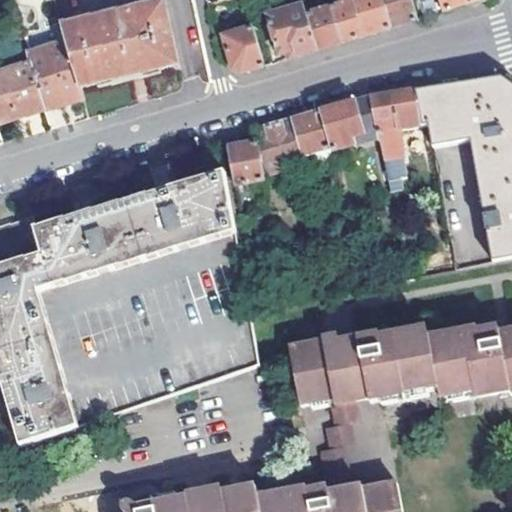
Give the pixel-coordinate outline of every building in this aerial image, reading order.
[(329,0),(327,1),(339,44),(356,40),(367,36),(389,30),(380,0),(329,0)] [(380,0),(389,30),(396,27),(418,21),(412,0),(380,0)] [(440,0),(444,12),(485,0),(440,0)] [(332,47),(339,44),(327,1),(303,8),(315,52),(332,47)] [(286,53),(288,60),(315,52),(303,8),(303,7),(259,19),(270,58),(286,53)] [(65,42),(79,90),(137,79),(176,71),(163,10),(62,31),(65,42)] [(254,29),(215,40),(220,64),(235,72),(240,75),(264,67),(254,29)] [(29,63),(42,111),(82,100),(79,90),(65,42),(26,53),(29,63)] [(0,71),(0,123),(42,111),(29,63),(0,71)] [(511,89),(500,83),(484,85),(415,95),(422,128),(429,128),(433,151),(470,144),(493,265),(511,260),(511,89)] [(415,95),(415,92),(406,93),(372,99),(378,136),(391,204),(402,201),(396,162),(405,161),(402,133),(422,128),(415,95)] [(378,136),(372,99),(348,105),(321,113),(329,150),(330,154),(353,147),(352,140),(378,136)] [(292,121),(300,158),(329,150),(321,113),(300,119),(292,121)] [(255,143),(261,178),(302,166),(300,158),(292,121),(274,126),(253,132),(255,143)] [(228,149),(235,186),(262,180),(261,178),(255,143),(235,147),(228,149)] [(0,378),(8,407),(18,443),(76,425),(38,288),(236,231),(226,174),(169,189),(88,212),(33,227),(30,218),(21,220),(0,226),(0,378)] [(358,279),(361,290),(393,284),(390,273),(358,279)] [(300,414),(380,400),(439,390),(441,402),(510,391),(511,397),(511,396),(511,336),(500,338),(498,330),(429,342),(428,335),(379,343),(378,338),(323,349),(322,344),(289,350),(300,414)] [(396,485),(380,400),(300,414),(314,490),(316,499),(396,485)] [(316,499),(314,490),(254,502),(251,490),(217,495),(216,492),(173,499),(172,495),(148,498),(149,503),(136,506),(131,502),(129,500),(127,499),(124,499),(122,499),(121,501),(119,503),(119,506),(119,508),(121,510),(122,511),(400,511),(396,485),(316,499)]
